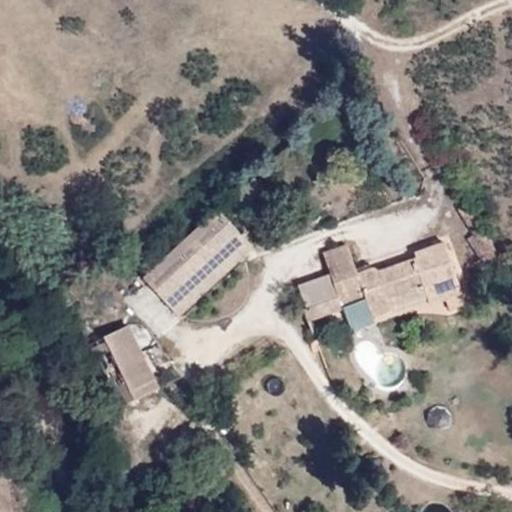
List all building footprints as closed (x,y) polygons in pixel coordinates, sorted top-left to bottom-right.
[(508,271),(465,205),(458,209),(475,234),(468,239),(494,279),(508,271)] [(177,316),(252,246),(219,209),(144,279),(177,316)] [(444,291),(460,285),(445,242),(413,253),(415,258),(378,270),(376,265),(357,272),(348,245),(324,253),(331,273),(342,306),(366,297),(372,314),(392,306),(387,295),(423,282),(427,294),(431,303),(446,297),(444,291)] [(310,317),(342,306),(331,273),(299,285),(310,317)] [(392,306),(427,294),(423,282),(387,295),(392,306)] [(466,303),(460,285),(444,291),(446,297),(449,308),(466,303)] [(366,297),(342,306),(351,331),(375,323),(372,314),(366,297)] [(128,326),(122,329),(148,382),(154,380),(128,326)] [(148,382),(122,329),(106,337),(136,399),(158,389),(154,380),(148,382)] [(379,476),(379,460),(368,459),(368,476),(379,476)]
